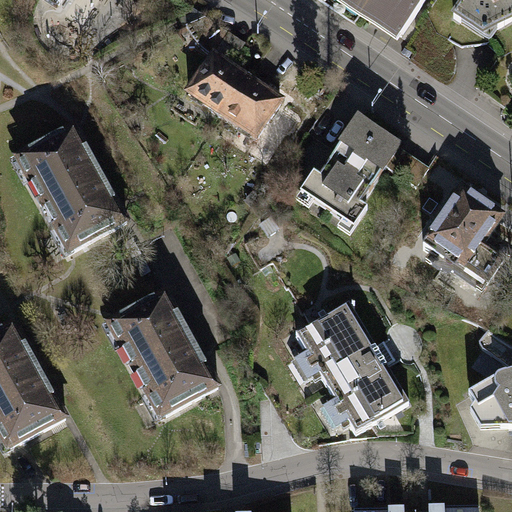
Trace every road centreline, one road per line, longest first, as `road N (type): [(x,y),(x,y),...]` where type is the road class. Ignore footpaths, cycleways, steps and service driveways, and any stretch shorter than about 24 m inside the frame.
road 1 (residential): [(0,495),(226,487),(357,454),(511,474)]
road 2 (secondary): [(262,0),(511,163)]
